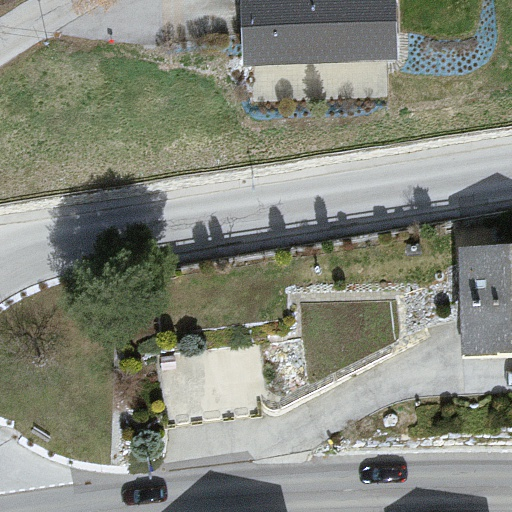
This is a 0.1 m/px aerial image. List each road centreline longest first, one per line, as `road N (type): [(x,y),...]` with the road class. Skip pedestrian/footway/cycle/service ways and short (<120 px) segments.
road 1 (residential): [(0,269),(59,241),(511,173)]
road 2 (tertiary): [(147,511),(239,499),(511,495)]
